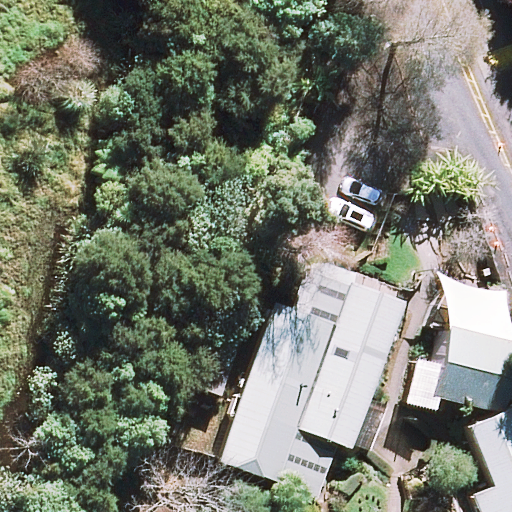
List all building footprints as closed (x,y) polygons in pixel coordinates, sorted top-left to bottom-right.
[(280,322),(325,337),(340,294),(342,287),(298,272),(280,322)] [(345,459),(396,314),(340,294),(325,337),(289,439),(345,459)] [(284,440),(320,337),(261,317),(204,476),(264,497),(266,491),(284,440)] [(506,352),(436,338),(422,405),(492,419),(506,352)] [(511,511),(511,411),(457,436),(484,495),(465,503),(469,511),(511,511)] [(331,457),(284,440),(266,491),(313,508),(331,457)]
